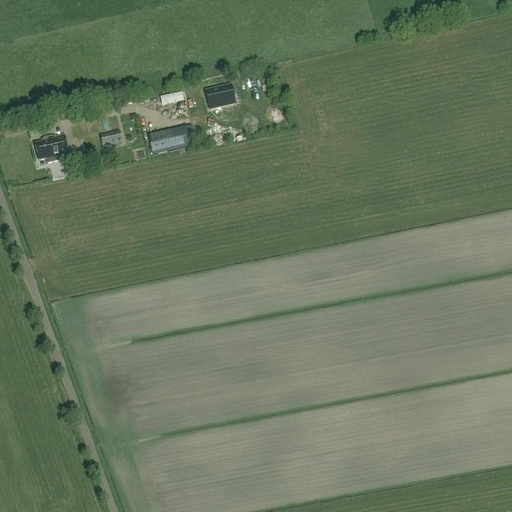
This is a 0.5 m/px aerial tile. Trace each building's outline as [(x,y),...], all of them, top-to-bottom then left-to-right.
[(231,86),(205,92),(210,111),(235,105),(231,86)] [(77,124),(79,133),(89,131),(87,122),(77,124)] [(190,147),(186,128),(148,137),(152,156),(190,147)] [(103,148),(122,144),(119,132),(100,136),(103,148)] [(42,143),(34,145),(37,161),(45,160),(46,161),(68,157),(64,137),(42,142),(42,143)]
